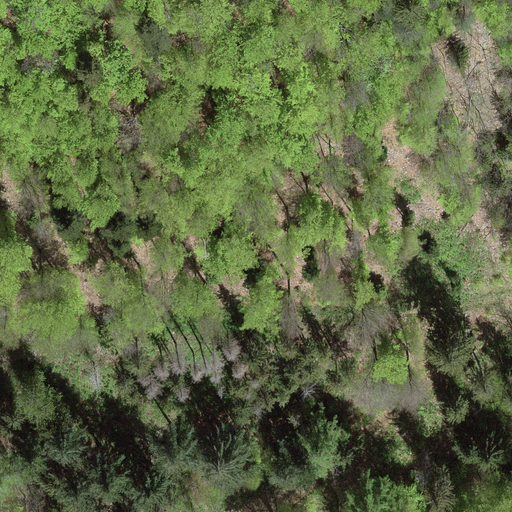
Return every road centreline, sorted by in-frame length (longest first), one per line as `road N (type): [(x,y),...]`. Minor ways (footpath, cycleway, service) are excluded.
road 1 (track): [(0,316),(82,324),(511,291)]
road 2 (track): [(258,511),(511,320)]
